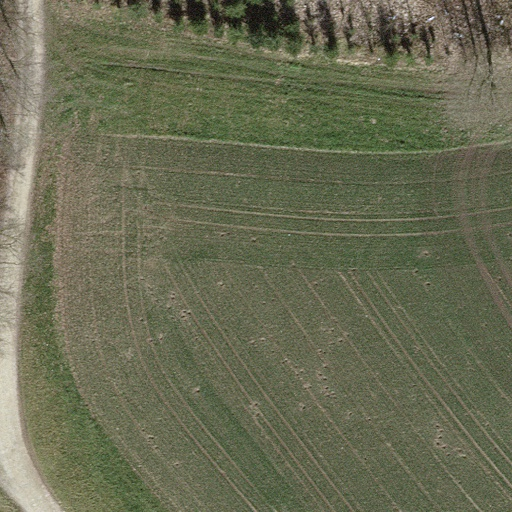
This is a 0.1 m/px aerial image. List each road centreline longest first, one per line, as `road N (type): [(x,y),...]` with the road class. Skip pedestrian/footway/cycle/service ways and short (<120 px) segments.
road 1 (track): [(40,70),(152,46),(333,71),(489,83),(511,76)]
road 2 (track): [(31,0),(40,70),(0,449)]
